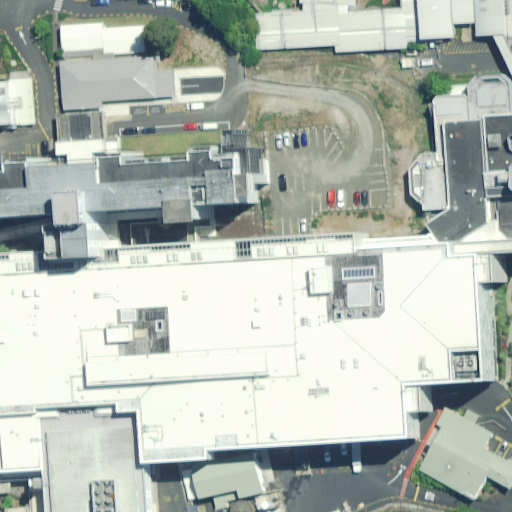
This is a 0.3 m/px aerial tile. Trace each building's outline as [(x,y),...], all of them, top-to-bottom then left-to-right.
[(480,21),(481,36),(511,32),(511,33),(511,0),(304,0),(304,1),(308,1),(307,10),(260,12),(258,49),(339,44),(340,51),(422,46),(422,37),(459,36),(459,23),(480,21)] [(107,21),(66,24),(68,50),(109,48),(107,26),(107,21)] [(148,23),(107,26),(109,48),(109,53),(150,50),(148,23)] [(98,64),(99,73),(127,71),(126,58),(98,60),(98,64)] [(98,64),(78,65),(79,75),(99,73),(98,64)] [(433,223),(441,234),(450,240),(511,236),(511,72),(489,73),(480,84),(481,92),(444,94),(446,151),(431,153),(418,168),(420,193),(431,203),(431,209),(456,208),(433,223)] [(168,75),(127,78),(129,106),(170,103),(168,75)] [(38,78),(0,80),(0,123),(41,121),(38,78)] [(102,81),(77,83),(79,108),(104,106),(102,81)] [(110,111),(63,114),(66,154),(77,153),(78,163),(103,162),(102,151),(113,150),(113,161),(124,160),(122,141),(112,142),(110,111)] [(0,216),(84,212),(85,223),(72,223),(74,258),(98,257),(125,255),(122,209),(198,205),(199,221),(229,219),(228,201),(270,199),(270,194),(281,193),(280,172),(271,172),(270,147),(255,148),(254,131),(244,131),(245,148),(242,148),(219,149),(219,158),(153,162),(152,153),(127,154),(127,160),(124,160),(113,161),(103,162),(78,163),(58,164),(58,159),(34,161),(35,170),(0,171),(0,216)] [(0,481),(12,481),(12,471),(36,471),(62,469),(61,421),(160,416),(162,462),(230,458),(231,449),(437,436),(437,410),(447,409),(447,384),(511,379),(511,304),(510,280),(511,279),(511,236),(450,240),(441,234),(384,238),(382,230),(131,244),(132,258),(122,259),(54,261),(0,263),(0,481)] [(484,413),(460,400),(422,471),(479,502),(491,479),(511,490),(511,458),(511,460),(488,448),(496,433),(478,423),(484,413)] [(62,469),(36,471),(39,508),(11,510),(11,511),(165,511),(160,416),(61,421),(62,469)] [(264,455),(197,467),(203,498),(245,491),(246,498),(271,494),(264,455)]
